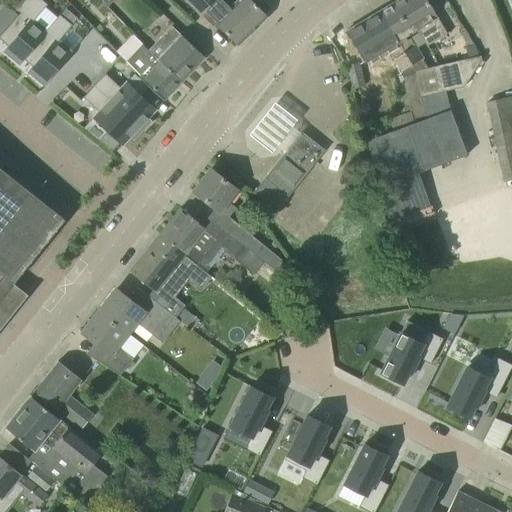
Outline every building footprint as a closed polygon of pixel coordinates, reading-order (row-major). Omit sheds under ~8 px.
[(18,15),(0,34),(0,39),(2,42),(8,46),(6,49),(4,50),(20,63),(22,60),(23,59),(29,53),(28,52),(45,32),(38,26),(32,21),(47,4),(41,0),(24,0),(13,11),(18,15)] [(216,22),(236,44),(237,45),(267,16),(266,16),(252,2),(250,0),(237,0),(224,13),(215,3),(218,0),(188,0),(199,11),(213,26),(216,22)] [(425,0),(398,0),(392,4),(410,33),(417,29),(427,46),(427,45),(446,34),(425,0)] [(0,10),(0,34),(9,24),(18,15),(13,11),(6,4),(0,10)] [(375,14),(388,35),(392,32),(415,71),(427,68),(421,59),(422,58),(410,38),(406,40),(404,37),(410,33),(392,4),(375,14)] [(414,71),(415,71),(392,32),(388,35),(375,14),(375,13),(374,14),(344,32),(362,62),(387,48),(401,71),(404,77),(414,72),(414,71)] [(29,53),(23,59),(29,64),(32,67),(30,69),(29,71),(32,73),(44,84),(60,65),(70,53),(58,43),(57,42),(61,38),(71,25),(59,14),(45,32),(28,52),(29,53)] [(149,49),(150,50),(182,81),(204,57),(190,43),(172,25),(149,49)] [(144,44),(126,62),(133,69),(164,100),(182,81),(150,50),(149,49),(144,44)] [(393,131),(366,140),(382,186),(448,162),(466,155),(447,103),(445,91),(464,87),(481,60),(480,56),(439,66),(427,68),(415,71),(414,71),(414,72),(426,119),(414,123),(393,131)] [(365,86),(359,62),(346,65),(352,89),(365,86)] [(404,77),(402,77),(410,112),(414,123),(426,119),(414,72),(404,77)] [(105,74),(94,85),(142,130),(146,125),(150,121),(148,120),(147,118),(151,114),(155,109),(140,95),(148,87),(134,73),(120,88),(105,74)] [(94,85),(83,97),(98,111),(83,128),(98,140),(106,132),(107,131),(113,136),(122,145),(128,139),(130,136),(132,137),(133,139),(142,130),(94,85)] [(511,181),(511,96),(487,102),(492,121),(496,144),(503,183),(511,181)] [(276,211),(324,150),(301,132),(253,192),(276,211)] [(0,299),(64,219),(0,166),(0,299)] [(236,207),(227,201),(236,189),(210,169),(193,191),(219,211),(228,218),(236,207)] [(159,234),(158,234),(191,261),(197,265),(204,256),(216,240),(215,240),(217,237),(206,228),(196,220),(180,208),(159,234)] [(231,219),(223,229),(264,262),(264,263),(270,268),(286,283),(287,282),(295,272),(280,260),(281,259),(231,219)] [(217,237),(215,240),(216,240),(236,257),(236,260),(254,275),(264,263),(264,262),(223,229),(217,237)] [(130,270),(129,270),(145,283),(155,292),(175,267),(188,277),(186,280),(199,290),(210,276),(206,273),(197,265),(191,261),(158,234),(158,235),(130,270)] [(174,317),(174,316),(155,301),(144,293),(144,294),(136,304),(116,289),(99,311),(127,332),(136,322),(162,342),(179,321),(178,320),(174,317)] [(162,292),(155,301),(174,316),(181,307),(162,292)] [(118,344),(127,332),(99,311),(82,333),(101,348),(94,358),(86,352),(86,353),(118,378),(133,359),(118,344)] [(450,314),(443,328),(454,334),(463,315),(450,314)] [(386,362),(380,373),(384,375),(403,384),(409,372),(410,373),(411,372),(418,358),(430,364),(443,339),(407,320),(386,362)] [(218,339),(214,345),(222,351),(226,345),(218,339)] [(469,361),(446,406),(469,418),(475,406),(476,407),(478,403),(484,391),(489,394),(496,397),(498,392),(511,365),(511,364),(497,357),(492,369),(490,372),(469,361)] [(34,390),(50,402),(74,422),(81,428),(93,415),(69,395),(81,380),(57,361),(34,390)] [(418,380),(405,403),(428,416),(441,394),(418,380)] [(249,387),(229,427),(249,438),(243,450),(258,457),(271,432),(259,426),(267,411),(265,410),(271,398),(249,387)] [(13,416),(5,426),(11,432),(27,444),(34,450),(29,458),(92,511),(106,511),(116,500),(99,486),(107,477),(92,465),(102,453),(45,408),(31,396),(30,395),(13,416)] [(306,416),(286,456),(307,467),(301,479),(315,486),(328,461),(316,455),(324,440),(322,439),(328,427),(306,416)] [(490,417),(482,442),(499,447),(507,422),(490,417)] [(364,444),(344,484),(364,494),(358,506),(369,511),(374,511),(386,489),(374,483),(382,468),(380,467),(386,455),(364,444)] [(191,450),(186,459),(201,467),(206,458),(191,450)] [(0,511),(6,511),(23,493),(39,506),(47,496),(13,468),(0,456),(0,511)] [(46,490),(54,481),(36,466),(28,475),(46,490)] [(417,471),(397,511),(398,511),(431,511),(428,510),(435,495),(434,494),(435,492),(440,482),(425,474),(417,471)] [(201,477),(198,485),(207,488),(210,481),(201,477)] [(249,480),(243,492),(267,504),(273,492),(249,480)] [(234,489),(223,511),(263,511),(266,507),(253,502),(255,499),(234,489)] [(446,511),(499,511),(488,506),(468,496),(458,491),(446,511)]
